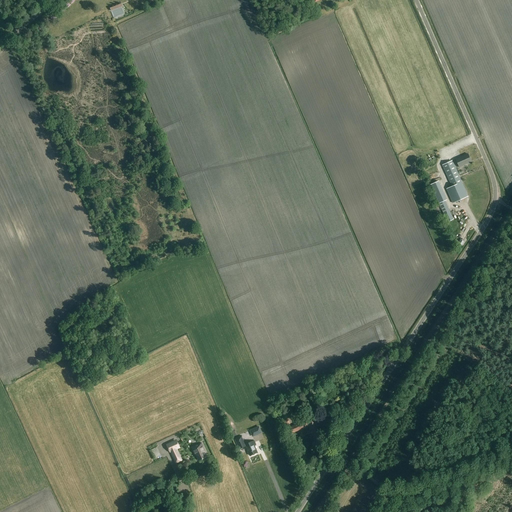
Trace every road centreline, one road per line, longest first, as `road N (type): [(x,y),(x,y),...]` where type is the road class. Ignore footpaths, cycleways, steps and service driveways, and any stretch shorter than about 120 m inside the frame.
road 1 (tertiary): [(297,511),(493,206),(490,171),(415,0)]
road 2 (track): [(343,472),(511,213)]
road 3 (track): [(388,491),(440,483),(511,451)]
